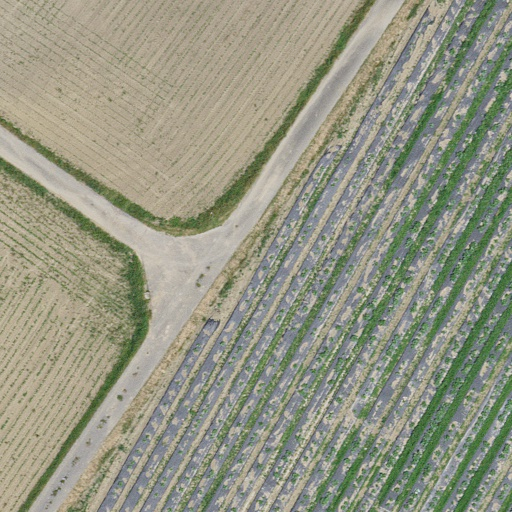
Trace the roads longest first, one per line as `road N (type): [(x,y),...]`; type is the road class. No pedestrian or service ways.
road 1 (track): [(401,0),(205,285)]
road 2 (track): [(205,285),(49,511)]
road 3 (track): [(0,145),(205,285)]
